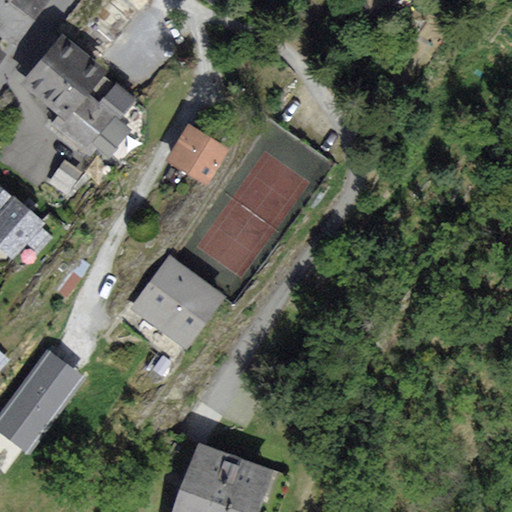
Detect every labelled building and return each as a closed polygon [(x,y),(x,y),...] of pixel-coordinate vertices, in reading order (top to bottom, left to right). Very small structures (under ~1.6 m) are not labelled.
[(0,0),(0,31),(10,40),(40,0),(0,0)] [(148,1),(146,0),(114,0),(85,35),(105,51),(148,1)] [(85,57),(63,39),(27,82),(65,113),(68,116),(61,125),(104,161),(132,129),(119,118),(134,99),(85,57)] [(226,149),(190,127),(170,159),(206,181),(226,149)] [(79,173),(65,162),(51,181),(66,192),(79,173)] [(0,244),(11,254),(38,221),(12,198),(0,187),(0,244)] [(222,300),(170,261),(137,305),(188,344),(222,300)] [(80,375),(49,354),(0,425),(0,426),(30,447),(80,375)] [(253,511),(268,472),(201,447),(176,511),(253,511)]
